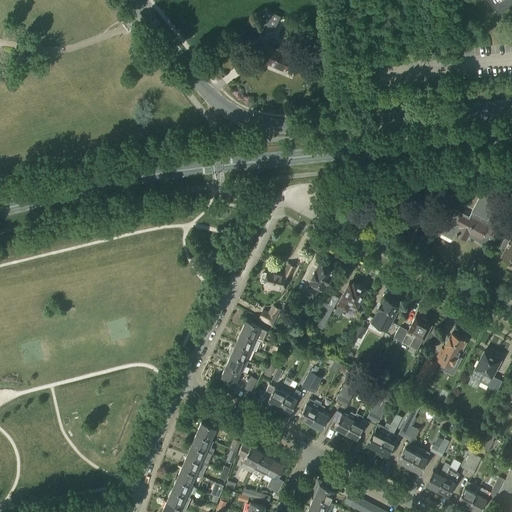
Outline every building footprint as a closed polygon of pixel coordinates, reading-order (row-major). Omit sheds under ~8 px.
[(511,0),(491,0),(498,9),(499,8),(497,6),(505,0),(511,0)] [(265,10),(259,25),(271,30),(278,15),(265,10)] [(270,40),(262,59),(281,68),(282,67),(288,69),(291,62),(285,59),(288,54),(287,53),(288,51),(283,49),(282,51),(274,47),(276,43),(270,40)] [(450,205),(437,229),(440,231),(440,232),(451,239),(452,237),(454,233),(465,239),(467,236),(478,241),(478,242),(479,242),(485,231),(493,235),(503,215),(495,211),(500,201),(482,191),(472,210),(469,215),(450,205)] [(506,248),(501,256),(503,257),(503,259),(506,261),(508,260),(511,261),(511,239),(510,239),(508,238),(508,237),(506,237),(505,238),(503,239),(503,241),(502,242),(502,244),(502,246),(502,247),(504,247),(506,248)] [(210,248),(205,259),(211,262),(216,251),(210,248)] [(262,273),(261,279),(262,281),(264,281),(264,284),(272,286),(271,288),(282,291),(286,280),(288,281),(295,266),(289,263),(283,274),(267,270),(266,273),(264,272),(262,273)] [(307,285),(304,291),(314,297),(317,290),(315,289),(317,286),(323,289),(332,270),(319,263),(316,270),(315,270),(310,280),(310,281),(310,282),(309,286),(307,285)] [(350,280),(333,314),(338,316),(343,308),(348,311),(349,308),(355,311),(368,287),(354,280),(353,282),(350,280)] [(328,303),(316,326),(323,329),(339,297),(334,294),(329,303),(328,303)] [(376,314),(372,322),(388,330),(401,305),(385,296),(381,302),(380,302),(377,308),(378,309),(375,313),(376,314)] [(263,308),(258,318),(272,326),(282,309),(272,304),(268,310),(263,308)] [(399,325),(393,337),(417,349),(422,339),(424,340),(434,320),(417,312),(414,318),(411,322),(412,322),(408,330),(399,325)] [(245,319),(240,331),(255,337),(261,340),(262,340),(267,330),(259,327),(260,326),(245,319)] [(358,323),(353,333),(361,337),(366,327),(358,323)] [(240,331),(235,342),(250,348),(256,351),(261,340),(255,337),(240,331)] [(283,333),(280,339),(284,341),(283,342),(289,345),(292,338),(283,333)] [(441,348),(437,355),(439,356),(437,359),(450,366),(452,363),(456,365),(460,358),(456,355),(460,348),(462,349),(465,342),(463,341),(463,340),(462,339),(462,337),(457,334),(456,336),(451,333),(449,336),(448,336),(444,344),(445,344),(443,349),(441,348)] [(230,346),(228,351),(229,353),(230,353),(246,360),(247,360),(248,360),(250,354),(248,353),(250,348),(235,342),(233,347),(232,346),(230,346)] [(283,342),(280,348),(286,351),(289,345),(283,342)] [(280,348),(277,354),(283,356),(286,351),(280,348)] [(475,367),(471,376),(480,381),(489,386),(489,387),(496,390),(501,380),(491,375),(499,359),(490,354),(491,352),(487,350),(486,352),(484,350),(475,367)] [(230,353),(226,365),(240,371),(243,372),(245,366),(246,366),(248,361),(246,360),(230,353)] [(426,358),(418,373),(426,377),(433,362),(426,358)] [(270,363),(267,368),(272,371),(275,366),(270,363)] [(226,365),(220,376),(226,379),(223,384),(233,388),(240,371),(226,365)] [(277,367),(272,378),(277,380),(283,370),(277,367)] [(309,370),(302,386),(307,389),(318,369),(314,367),(311,371),(309,370)] [(267,368),(264,374),(269,377),(272,371),(267,368)] [(349,368),(346,373),(353,376),(356,371),(349,368)] [(318,369),(307,389),(315,392),(323,377),(316,374),(319,369),(318,369)] [(251,376),(244,388),(250,391),(256,379),(251,376)] [(286,376),(283,382),(289,385),(292,379),(286,376)] [(299,389),(303,383),(297,380),(294,385),(299,389)] [(425,385),(415,380),(410,388),(420,393),(425,385)] [(343,384),(335,400),(340,403),(349,387),(350,385),(346,383),(345,385),(343,384)] [(349,387),(340,403),(346,406),(354,391),(355,391),(357,387),(351,384),(349,387)] [(274,386),(267,400),(278,406),(286,392),(274,386)] [(286,392),(278,406),(279,407),(279,409),(283,411),(285,410),(289,412),(301,391),(296,388),(292,396),(286,392)] [(380,391),(366,417),(372,419),(384,396),(385,394),(380,391)] [(384,396),(372,419),(377,422),(390,399),(384,396)] [(308,397),(298,417),(310,423),(320,403),(320,404),(321,402),(314,398),(313,400),(308,397)] [(320,403),(310,423),(309,425),(320,431),(321,429),(329,415),(322,411),(325,406),(320,404),(320,403)] [(410,410),(398,433),(404,436),(409,425),(416,413),(410,410)] [(341,412),(334,426),(345,432),(355,413),(350,411),(348,416),(341,412)] [(355,413),(345,432),(356,438),(366,419),(363,417),(364,416),(356,412),(356,414),(355,413)] [(473,417),(467,428),(474,431),(479,421),(473,417)] [(201,421),(196,433),(210,439),(216,442),(223,425),(212,421),(210,425),(201,421)] [(373,429),(365,443),(377,449),(390,424),(386,422),(384,426),(377,422),(373,429)] [(390,424),(377,449),(388,455),(395,441),(398,435),(392,432),(395,426),(390,424)] [(407,441),(397,460),(408,466),(418,447),(411,443),(418,429),(409,425),(404,436),(409,439),(407,441)] [(460,429),(454,441),(461,444),(467,432),(460,429)] [(196,433),(191,444),(205,451),(210,439),(196,433)] [(233,436),(229,447),(230,448),(236,450),(237,450),(241,439),(233,436)] [(438,447),(435,453),(441,456),(449,441),(443,438),(438,447)] [(242,442),(238,453),(244,457),(243,460),(254,466),(262,452),(242,442)] [(191,444),(186,455),(206,464),(211,453),(205,451),(191,444)] [(433,444),(430,450),(435,453),(438,447),(433,444)] [(408,466),(407,468),(418,474),(419,472),(420,472),(427,458),(427,457),(430,452),(418,446),(418,447),(408,466)] [(230,448),(228,454),(234,456),(236,450),(230,448)] [(470,451),(461,467),(467,470),(475,454),(470,451)] [(262,452),(254,466),(265,472),(273,458),(262,452)] [(475,454),(467,470),(472,472),(481,457),(475,454)] [(181,467),(195,473),(201,476),(206,464),(186,455),(181,467)] [(273,458),(265,472),(266,473),(272,476),(267,485),(277,491),(283,481),(277,478),(284,464),(273,458)] [(432,469),(425,483),(436,489),(444,475),(448,467),(449,464),(445,462),(439,473),(432,469)] [(181,467),(176,478),(190,485),(195,473),(181,467)] [(448,467),(444,475),(436,489),(448,495),(459,473),(448,467)] [(221,471),(219,477),(225,479),(227,473),(221,471)] [(498,476),(489,494),(495,497),(505,479),(498,476)] [(176,478),(171,490),(185,496),(189,498),(194,486),(190,485),(176,478)] [(317,479),(311,494),(314,495),(328,502),(335,487),(317,479)] [(227,480),(225,486),(231,488),(233,482),(227,480)] [(467,480),(456,500),(468,506),(478,486),(467,480)] [(478,486),(468,506),(478,511),(479,511),(487,498),(488,491),(478,486)] [(171,490),(166,501),(180,507),(185,496),(171,490)] [(349,491),(343,502),(349,505),(354,494),(349,491)] [(247,502),(249,496),(247,495),(241,494),(239,493),(237,499),(247,502)] [(354,494),(349,505),(354,508),(360,497),(354,494)] [(314,495),(309,507),(320,511),(329,511),(333,504),(328,502),(314,495)] [(360,497),(354,508),(359,510),(365,500),(360,497)] [(220,499),(218,505),(224,507),(226,502),(220,499)] [(365,500),(359,510),(362,511),(365,511),(370,502),(365,500)] [(166,501),(160,511),(187,511),(188,511),(180,507),(166,501)] [(250,501),(246,511),(265,511),(263,511),(265,506),(250,501)] [(370,502),(365,511),(371,511),(375,505),(370,502)]
